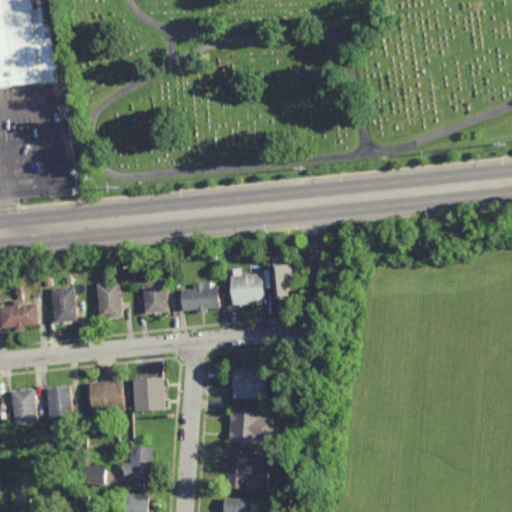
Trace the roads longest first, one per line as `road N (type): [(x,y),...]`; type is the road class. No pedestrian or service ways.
road 1 (primary): [(0,233),(511,180)]
road 2 (residential): [(287,332),(0,361)]
road 3 (residential): [(186,511),(199,341)]
